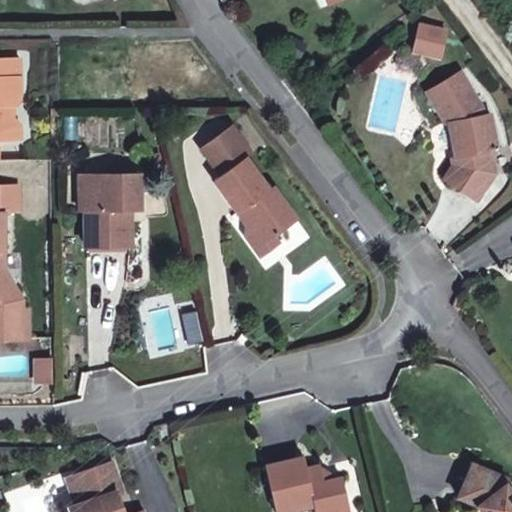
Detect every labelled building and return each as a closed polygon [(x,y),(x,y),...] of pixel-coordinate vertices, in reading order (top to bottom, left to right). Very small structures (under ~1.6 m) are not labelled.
[(0,133),(20,133),(20,119),(14,113),(3,113),(2,101),(12,100),(19,95),(18,51),(0,51),(0,133)] [(461,69),(427,91),(444,116),(445,124),(451,122),(457,121),(463,153),(457,153),(454,154),(456,164),(446,177),(478,199),(496,170),(492,146),(498,145),(492,112),(484,112),(483,103),(461,69)] [(2,101),(3,113),(14,113),(12,100),(2,101)] [(215,168),(240,150),(245,146),(225,118),(194,140),(215,168)] [(457,121),(451,122),(457,153),(463,153),(457,121)] [(215,168),(209,173),(233,206),(238,203),(244,211),(242,220),(250,229),(265,233),(272,227),(293,211),(269,180),(265,182),(240,150),(215,168)] [(74,205),(83,205),(82,178),(96,177),(96,167),(76,167),(74,205)] [(96,177),(82,178),(83,205),(83,242),(127,240),(127,205),(127,196),(130,193),(137,193),(136,167),(96,167),(96,177)] [(127,196),(127,205),(137,206),(137,193),(130,193),(127,196)] [(233,206),(242,220),(244,211),(238,203),(233,206)] [(0,323),(8,324),(8,341),(27,341),(27,309),(20,309),(20,300),(14,290),(16,289),(0,264),(1,206),(0,205),(0,323)] [(257,248),(276,234),(272,227),(265,233),(250,229),(242,220),(241,228),(257,248)] [(0,341),(8,341),(8,324),(0,323),(0,341)] [(33,369),(49,369),(49,349),(33,349),(33,369)] [(34,379),(50,379),(49,369),(33,369),(34,379)] [(310,511),(346,511),(336,469),(327,471),(315,464),(314,458),(300,461),(297,450),(259,458),(270,507),(307,499),(310,511)] [(106,456),(71,469),(81,497),(74,500),(69,509),(70,511),(140,511),(139,506),(121,511),(118,511),(110,489),(117,485),(106,456)] [(473,502),(481,511),(487,511),(489,511),(511,511),(511,502),(500,485),(505,475),(470,459),(454,493),(473,502)] [(63,472),(74,500),(81,497),(71,469),(63,472)]
